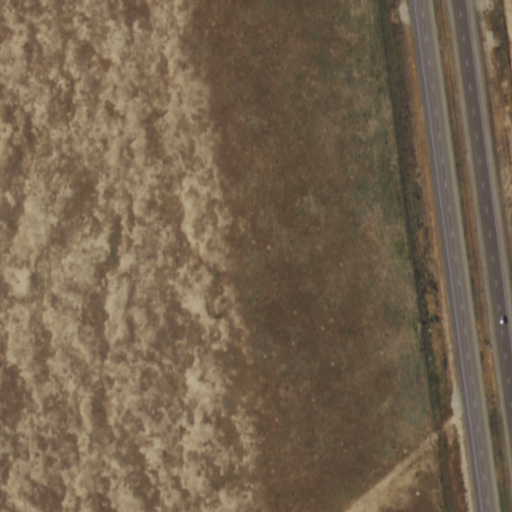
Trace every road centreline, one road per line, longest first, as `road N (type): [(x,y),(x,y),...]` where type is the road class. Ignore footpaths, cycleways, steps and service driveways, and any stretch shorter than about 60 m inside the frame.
road 1 (trunk): [(416,0),(484,511)]
road 2 (trunk): [(511,385),(460,0)]
